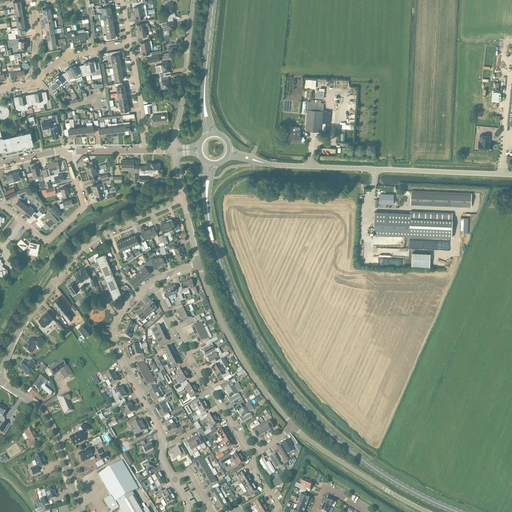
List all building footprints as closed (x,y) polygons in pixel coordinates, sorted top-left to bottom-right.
[(133,7),(134,13),(146,11),(146,8),(142,9),(141,5),(143,5),(142,2),(131,4),(132,7),(133,7)] [(168,13),(169,17),(169,18),(172,17),(175,17),(174,11),(176,11),(175,5),(173,5),(173,3),(166,4),(167,6),(165,7),(166,13),(168,13)] [(134,18),(135,22),(145,20),(145,17),(147,16),(146,11),(134,13),(135,18),(134,18)] [(43,16),(44,22),(52,21),(51,17),(57,16),(56,14),(51,15),(43,16)] [(159,23),(161,23),(163,35),(168,34),(168,32),(174,31),(174,29),(176,28),(175,22),(173,22),(172,17),(169,18),(169,17),(159,19),(159,23)] [(137,25),(138,31),(149,28),(149,26),(145,27),(144,23),(146,23),(145,20),(135,22),(135,25),(137,25)] [(105,31),(114,30),(113,24),(104,26),(101,26),(102,32),(105,31)] [(137,36),(138,40),(148,38),(148,35),(146,35),(146,32),(150,31),(149,28),(138,31),(139,36),(137,36)] [(78,34),(79,42),(86,41),(85,38),(89,37),(88,30),(84,31),(84,33),(78,34)] [(104,35),(105,41),(113,39),(112,36),(115,36),(114,30),(105,31),(106,35),(104,35)] [(73,42),(73,44),(79,42),(78,34),(75,35),(74,31),(66,33),(68,43),(73,42)] [(60,45),(61,50),(67,49),(65,38),(55,40),(47,41),(49,48),(56,46),(56,43),(60,43),(60,42),(62,42),(63,45),(60,45)] [(140,43),(141,48),(148,47),(147,41),(149,41),(148,38),(138,40),(138,43),(140,43)] [(140,55),(141,58),(152,56),(152,55),(161,54),(161,50),(151,52),(149,53),(149,50),(152,49),(152,46),(148,47),(141,48),(142,54),(140,55)] [(107,56),(108,62),(111,62),(120,60),(119,54),(116,54),(115,51),(107,53),(108,56),(107,56)] [(17,71),(18,77),(25,76),(24,70),(20,71),(20,66),(19,66),(18,59),(14,60),(17,71)] [(10,73),(11,78),(18,77),(17,71),(14,60),(11,61),(13,72),(10,73)] [(91,74),(92,75),(100,74),(100,70),(98,62),(95,63),(95,61),(89,62),(91,74)] [(80,66),(83,75),(91,74),(89,62),(83,63),(84,65),(80,66)] [(160,71),(159,71),(160,77),(161,77),(164,76),(167,76),(170,75),(169,70),(171,70),(170,63),(168,64),(168,62),(161,63),(162,65),(159,65),(160,71)] [(74,76),(75,79),(83,75),(80,66),(76,67),(76,65),(70,68),(74,76)] [(67,81),(69,84),(71,83),(69,78),(74,76),(70,68),(65,70),(66,72),(62,74),(67,81)] [(67,81),(62,74),(60,76),(58,74),(54,78),(59,85),(61,87),(65,83),(67,81)] [(163,88),(163,90),(169,89),(169,87),(171,87),(170,81),(168,81),(167,76),(164,76),(161,77),(162,82),(160,82),(161,89),(163,88)] [(51,91),(53,94),(57,91),(55,89),(59,85),(54,78),(49,82),(51,84),(48,86),(52,90),(51,91)] [(38,93),(40,108),(44,107),(43,102),(48,101),(46,92),(44,93),(44,92),(38,93)] [(78,100),(75,97),(76,96),(74,92),(69,97),(72,99),(72,100),(75,103),(79,102),(78,100)] [(36,104),(37,108),(40,108),(38,93),(31,94),(32,95),(30,95),(31,104),(36,104)] [(22,96),(24,110),(28,110),(27,105),(31,104),(30,95),(28,96),(28,95),(22,96)] [(20,107),(21,111),(24,110),(22,96),(15,97),(15,98),(14,98),(15,107),(20,107)] [(116,103),(116,105),(119,105),(127,104),(126,97),(118,99),(118,102),(116,103)] [(144,105),(145,114),(153,113),(152,105),(156,105),(155,102),(151,102),(151,104),(144,105)] [(305,130),(321,132),(322,123),(328,123),(329,111),(323,111),(323,110),(324,103),(308,102),(307,109),(305,130)] [(0,150),(0,151),(0,149),(3,148),(3,150),(5,149),(6,151),(10,150),(10,149),(15,148),(15,149),(23,147),(23,146),(28,145),(29,145),(33,144),(30,131),(2,137),(1,137),(0,130),(0,118),(3,119),(7,117),(9,114),(9,110),(7,107),(4,105),(0,105),(0,104),(0,150)] [(167,114),(152,116),(153,125),(168,123),(167,114)] [(53,127),(52,127),(51,120),(42,122),(43,129),(50,127),(52,137),(58,136),(55,122),(52,123),(53,127)] [(295,142),(299,142),(300,132),(288,130),(287,139),(295,140),(295,142)] [(490,136),(480,135),(479,142),(478,142),(477,150),(489,151),(490,143),(489,143),(490,136)] [(105,164),(106,167),(113,165),(112,159),(107,160),(107,163),(105,164)] [(85,167),(88,173),(99,170),(98,167),(95,168),(93,164),(96,164),(94,160),(89,162),(90,165),(85,167)] [(131,169),(131,173),(138,173),(138,166),(133,166),(133,160),(126,160),(121,160),(121,169),(131,169)] [(41,171),(43,177),(50,175),(49,171),(53,170),(54,174),(57,173),(59,173),(59,171),(59,168),(57,161),(47,164),(48,169),(41,171)] [(139,185),(148,185),(148,181),(149,181),(149,175),(148,175),(148,172),(159,172),(159,163),(146,163),(146,167),(143,167),(139,167),(139,174),(139,175),(139,182),(139,185)] [(40,182),(43,180),(43,178),(42,178),(42,176),(40,169),(38,169),(37,166),(31,168),(33,176),(37,175),(38,177),(40,182)] [(88,173),(90,179),(97,177),(96,174),(100,172),(99,170),(88,173)] [(12,173),(14,181),(20,179),(18,171),(12,173)] [(14,181),(12,173),(5,175),(7,183),(14,181)] [(50,175),(43,177),(43,178),(43,180),(44,180),(45,182),(44,183),(46,188),(51,187),(49,181),(48,179),(50,178),(51,181),(55,180),(56,183),(64,181),(62,174),(58,175),(57,173),(54,174),(50,175)] [(92,186),(94,193),(102,190),(100,183),(92,186)] [(60,193),(61,197),(63,197),(69,195),(70,194),(69,191),(68,191),(67,187),(60,188),(61,189),(57,190),(58,193),(60,193)] [(94,193),(96,200),(105,197),(104,196),(107,195),(107,193),(108,193),(107,189),(102,190),(94,193)] [(4,193),(7,199),(16,195),(15,192),(12,193),(11,190),(4,193)] [(27,197),(31,201),(33,198),(34,199),(37,196),(33,192),(32,191),(27,197)] [(411,191),(411,205),(471,207),(472,193),(411,191)] [(393,204),(393,194),(380,194),(379,204),(393,204)] [(13,205),(18,209),(23,203),(20,201),(22,198),(20,196),(18,199),(13,205)] [(59,204),(60,208),(64,207),(64,208),(73,205),(71,199),(62,201),(63,203),(59,204)] [(23,203),(18,209),(23,213),(28,207),(23,203)] [(58,217),(62,213),(55,206),(52,210),(58,217)] [(28,217),(31,219),(34,216),(37,219),(41,215),(42,214),(39,210),(36,213),(33,211),(28,207),(23,213),(28,217)] [(43,222),(49,229),(57,222),(51,214),(53,212),(50,208),(47,210),(48,211),(42,216),(41,215),(37,219),(38,220),(35,223),(38,226),(43,222)] [(378,235),(452,238),(452,219),(453,213),(410,211),(410,213),(374,212),(373,235),(374,235),(374,236),(378,236),(378,235)] [(469,233),(469,218),(461,218),(461,233),(469,233)] [(169,230),(171,234),(174,233),(172,229),(175,227),(176,230),(180,228),(177,221),(173,223),(172,220),(170,219),(166,221),(166,222),(169,230)] [(159,225),(163,233),(169,230),(166,222),(165,223),(165,221),(160,223),(160,225),(159,225)] [(151,237),(157,234),(154,227),(147,229),(151,237)] [(148,238),(149,242),(152,241),(151,237),(147,229),(141,232),(144,240),(148,238)] [(130,237),(134,246),(138,244),(135,235),(130,237)] [(125,239),(129,248),(134,246),(130,237),(125,239)] [(24,250),(28,245),(21,239),(17,244),(24,250)] [(129,248),(125,239),(120,241),(124,250),(129,248)] [(120,252),(124,250),(120,241),(116,243),(120,252)] [(29,254),(36,255),(38,247),(36,246),(36,244),(30,242),(28,248),(30,248),(29,254)] [(177,260),(185,258),(181,246),(174,249),(177,260)] [(412,253),(412,267),(430,267),(430,254),(412,253)] [(157,258),(160,267),(166,265),(162,256),(157,258)] [(154,266),(155,269),(160,267),(157,258),(154,259),(153,257),(147,261),(150,267),(154,266)] [(140,269),(147,277),(151,273),(148,270),(150,267),(147,261),(143,264),(144,266),(140,269)] [(90,281),(92,286),(97,285),(94,278),(90,279),(89,276),(84,269),(75,275),(80,282),(86,278),(89,282),(90,281)] [(140,269),(137,273),(143,280),(147,277),(140,269)] [(137,273),(133,276),(139,283),(143,280),(137,273)] [(131,278),(130,276),(129,276),(127,278),(135,287),(139,283),(133,276),(131,278)] [(185,281),(188,290),(194,288),(190,279),(185,281)] [(178,289),(183,301),(186,300),(183,292),(188,290),(185,281),(180,283),(181,288),(178,289)] [(67,286),(73,293),(78,290),(80,293),(83,290),(80,285),(77,287),(73,282),(67,286)] [(177,294),(180,302),(183,301),(178,289),(176,290),(174,285),(168,287),(172,296),(173,299),(176,298),(176,297),(175,295),(177,294)] [(172,296),(168,287),(163,289),(167,298),(172,296)] [(62,315),(67,322),(73,318),(68,311),(58,298),(52,303),(62,316),(62,315)] [(147,306),(153,313),(157,309),(151,302),(147,306)] [(178,312),(181,317),(190,313),(193,311),(191,305),(187,307),(187,308),(178,312)] [(143,309),(149,316),(153,313),(147,306),(143,309)] [(143,309),(142,309),(141,310),(141,311),(139,312),(146,319),(149,316),(143,309)] [(181,317),(183,322),(192,318),(192,317),(195,316),(193,311),(190,313),(181,317)] [(53,319),(47,312),(44,315),(38,320),(43,325),(42,326),(42,327),(44,329),(45,329),(52,323),(50,321),(53,319)] [(136,321),(140,326),(142,323),(146,319),(139,312),(135,316),(138,319),(136,321)] [(66,326),(59,319),(55,322),(62,330),(66,326)] [(125,326),(134,330),(136,325),(131,323),(131,321),(128,320),(127,322),(126,322),(125,326)] [(85,333),(83,335),(84,337),(87,335),(92,332),(85,323),(80,327),(85,333)] [(192,327),(194,333),(204,328),(202,323),(192,327)] [(151,330),(154,335),(164,330),(161,325),(151,330)] [(134,330),(125,326),(123,331),(132,334),(134,330)] [(194,333),(197,338),(207,333),(204,328),(194,333)] [(154,335),(156,340),(166,335),(164,330),(154,335)] [(132,334),(123,331),(121,335),(130,339),(132,334)] [(209,339),(207,333),(197,338),(199,343),(209,339)] [(169,341),(166,335),(156,340),(159,346),(169,341)] [(220,340),(223,339),(222,335),(219,337),(219,336),(216,338),(205,343),(207,346),(200,350),(202,353),(204,351),(206,355),(216,350),(213,346),(212,344),(220,339),(220,340)] [(23,348),(30,354),(36,347),(39,350),(44,343),(38,338),(35,342),(31,340),(27,345),(26,345),(23,348)] [(128,347),(129,353),(139,350),(138,345),(141,344),(140,341),(131,343),(132,346),(128,347)] [(165,355),(174,351),(171,346),(163,351),(165,355)] [(206,355),(204,357),(205,359),(207,358),(209,363),(215,360),(216,363),(221,360),(221,359),(229,355),(227,352),(222,355),(219,349),(216,350),(206,355)] [(135,357),(136,360),(144,358),(144,355),(140,356),(139,350),(129,353),(131,358),(135,357)] [(165,355),(168,360),(176,355),(174,351),(165,355)] [(170,364),(178,360),(176,355),(168,360),(170,364)] [(167,366),(169,370),(181,365),(178,360),(170,364),(167,366)] [(221,360),(216,363),(214,364),(216,366),(211,369),(215,374),(222,369),(225,367),(222,363),(221,360)] [(18,368),(27,376),(32,370),(32,369),(35,365),(31,361),(27,365),(23,362),(18,368)] [(59,372),(64,380),(73,374),(67,365),(65,366),(62,361),(48,370),(52,376),(59,372)] [(135,367),(137,372),(147,367),(144,362),(135,367)] [(41,374),(47,368),(43,365),(38,371),(41,374)] [(137,372),(140,377),(150,372),(147,367),(137,372)] [(239,373),(237,374),(239,378),(242,376),(243,378),(248,376),(242,367),(237,370),(239,373)] [(179,379),(188,374),(184,369),(176,374),(179,379)] [(215,374),(218,379),(222,377),(224,379),(230,375),(227,371),(224,373),(222,369),(215,374)] [(101,374),(105,382),(108,380),(117,376),(114,371),(110,373),(109,370),(101,374)] [(140,377),(143,382),(153,377),(150,372),(140,377)] [(50,380),(42,374),(39,378),(33,385),(38,390),(40,388),(50,396),(54,391),(46,385),(50,380)] [(179,379),(182,384),(190,379),(188,374),(179,379)] [(96,385),(100,383),(96,375),(92,377),(96,385)] [(108,380),(111,385),(120,381),(117,376),(108,380)] [(155,382),(153,377),(143,382),(146,387),(155,382)] [(225,391),(227,394),(240,386),(238,383),(233,385),(231,381),(221,387),(224,392),(225,391)] [(149,393),(151,398),(159,394),(157,389),(161,387),(159,383),(152,388),(153,390),(149,393)] [(185,389),(188,394),(197,389),(193,384),(185,389)] [(112,392),(114,397),(125,391),(122,386),(118,388),(117,386),(109,390),(111,393),(112,392)] [(227,398),(230,403),(241,397),(238,393),(242,390),(240,386),(227,394),(229,397),(227,398)] [(197,389),(188,394),(185,395),(188,400),(189,400),(195,396),(199,394),(199,393),(200,392),(199,390),(197,390),(197,389)] [(118,401),(128,396),(125,391),(114,397),(109,400),(112,405),(111,405),(109,406),(111,409),(113,408),(120,404),(118,401)] [(159,394),(151,398),(154,403),(162,399),(160,397),(163,395),(162,392),(159,394)] [(58,398),(61,406),(69,403),(68,401),(70,400),(68,394),(58,398)] [(191,403),(189,400),(188,400),(183,403),(182,401),(181,401),(179,402),(182,408),(191,403)] [(203,400),(200,402),(198,400),(191,404),(193,409),(196,407),(198,410),(207,404),(205,401),(204,402),(203,400)] [(237,411),(239,414),(252,406),(250,402),(245,405),(243,401),(233,407),(236,412),(237,411)] [(122,406),(125,411),(133,407),(131,402),(125,404),(124,402),(120,404),(113,408),(114,410),(119,407),(119,408),(122,406)] [(73,411),(69,403),(61,406),(64,415),(73,411)] [(160,406),(156,408),(159,414),(166,410),(164,405),(163,404),(160,406)] [(208,408),(209,407),(207,404),(198,410),(201,415),(193,419),(195,422),(200,419),(207,414),(206,412),(209,410),(208,408)] [(239,418),(242,423),(253,417),(250,413),(254,410),(252,406),(239,414),(241,417),(239,418)] [(133,407),(125,411),(127,416),(136,412),(133,407)] [(166,410),(159,414),(161,419),(169,415),(166,410)] [(184,414),(182,411),(172,416),(174,419),(176,418),(184,414)] [(206,419),(208,424),(217,419),(214,414),(209,417),(208,414),(207,414),(200,419),(201,422),(206,419)] [(130,426),(132,431),(144,425),(141,420),(138,422),(136,418),(127,423),(129,427),(130,426)] [(201,434),(203,437),(206,436),(209,434),(216,430),(214,427),(220,424),(217,419),(208,424),(211,429),(204,433),(201,434)] [(256,429),(261,438),(263,437),(262,435),(265,434),(261,426),(259,423),(255,425),(254,423),(256,421),(254,419),(252,421),(253,423),(254,425),(256,429)] [(0,431),(3,433),(9,423),(4,420),(0,426),(0,431)] [(178,423),(177,420),(173,423),(172,420),(164,424),(167,429),(174,425),(178,423)] [(265,424),(270,432),(271,432),(271,430),(273,428),(269,421),(265,424)] [(70,438),(74,445),(80,442),(85,440),(83,435),(85,434),(85,433),(90,430),(87,424),(81,427),(83,431),(70,438)] [(265,434),(268,432),(269,433),(270,432),(265,424),(261,426),(265,434)] [(135,436),(137,440),(145,435),(143,432),(147,430),(144,425),(132,431),(135,436)] [(174,425),(167,429),(170,434),(177,430),(174,425)] [(112,438),(116,436),(112,428),(108,430),(112,438)] [(217,433),(219,437),(227,433),(225,428),(217,432),(216,430),(209,434),(210,437),(217,433)] [(25,441),(29,447),(35,443),(34,440),(38,438),(35,433),(32,429),(24,433),(28,439),(25,441)] [(256,429),(252,431),(256,439),(259,437),(260,438),(261,438),(256,429)] [(227,433),(219,437),(222,442),(230,437),(227,433)] [(203,449),(203,450),(206,448),(202,440),(199,442),(197,437),(192,440),(196,449),(199,447),(201,450),(203,449)] [(230,437),(222,442),(225,446),(233,441),(230,437)] [(142,447),(146,454),(154,449),(150,443),(148,444),(146,440),(140,443),(142,447)] [(186,449),(191,457),(194,455),(193,454),(195,453),(194,450),(196,449),(192,440),(187,443),(189,447),(186,449)] [(283,440),(281,442),(290,457),(292,456),(294,454),(297,453),(291,442),(288,444),(285,440),(283,440)] [(233,441),(225,446),(227,451),(235,446),(233,441)] [(168,453),(172,460),(180,456),(181,459),(186,456),(182,449),(179,451),(178,448),(168,453)] [(98,454),(103,465),(110,461),(106,452),(103,454),(100,449),(97,451),(96,449),(91,451),(89,449),(79,455),(83,462),(90,458),(91,461),(95,459),(94,457),(95,456),(95,455),(98,454)] [(282,449),(276,452),(283,464),(286,462),(285,460),(287,458),(282,449)] [(122,456),(124,459),(129,467),(134,464),(127,453),(122,456)] [(231,458),(234,463),(243,458),(240,453),(231,458)] [(30,469),(33,476),(40,473),(38,469),(46,466),(43,459),(41,454),(36,457),(37,459),(34,460),(37,466),(30,469)] [(275,454),(272,456),(278,468),(281,466),(275,454)] [(224,464),(231,459),(229,456),(219,462),(222,468),(223,469),(226,467),(224,464)] [(234,463),(231,465),(232,467),(236,465),(237,468),(242,465),(246,462),(243,458),(234,463)] [(129,467),(124,459),(98,475),(111,497),(104,500),(110,511),(111,510),(111,511),(114,511),(119,509),(120,511),(148,511),(145,508),(143,510),(133,493),(142,488),(129,467)] [(144,468),(147,473),(153,469),(153,467),(152,465),(154,463),(152,459),(148,462),(147,460),(140,464),(142,469),(144,468)] [(269,461),(267,463),(264,459),(259,462),(269,477),(276,472),(269,461)] [(195,465),(199,470),(207,465),(204,460),(195,465)] [(199,470),(202,476),(210,471),(207,465),(199,470)] [(235,472),(238,471),(236,468),(233,470),(233,469),(229,472),(227,473),(228,476),(228,477),(228,476),(234,473),(235,473),(235,472)] [(278,474),(270,478),(272,481),(275,479),(277,481),(286,476),(284,471),(282,472),(280,470),(277,472),(278,474)] [(202,476),(205,482),(214,477),(210,471),(202,476)] [(237,476),(239,480),(240,480),(248,475),(245,471),(237,476)] [(135,476),(138,481),(144,478),(141,473),(135,476)] [(152,480),(154,484),(163,479),(159,473),(151,478),(148,479),(149,482),(152,480)] [(242,484),(251,479),(248,475),(240,480),(241,483),(239,484),(240,486),(242,484)] [(205,482),(209,487),(217,482),(214,477),(205,482)] [(156,487),(157,489),(166,484),(163,479),(154,484),(151,485),(153,489),(156,487)] [(251,479),(242,484),(245,488),(253,483),(251,479)] [(309,480),(305,479),(304,481),(303,481),(301,486),(307,489),(306,490),(310,491),(311,488),(312,484),(308,482),(309,480)] [(253,483),(245,488),(247,492),(255,487),(253,483)] [(53,487),(41,491),(43,499),(41,500),(43,505),(37,507),(36,504),(34,505),(36,510),(44,507),(43,507),(49,505),(48,501),(56,498),(53,487)] [(255,487),(247,492),(250,497),(258,492),(255,487)] [(210,493),(213,498),(222,493),(218,488),(210,493)] [(162,497),(163,500),(172,495),(169,489),(165,492),(163,489),(156,493),(154,494),(156,497),(157,496),(159,498),(162,497)] [(227,498),(225,494),(223,496),(222,493),(213,498),(216,504),(225,499),(227,498)] [(299,500),(300,500),(308,503),(308,504),(311,498),(302,494),(299,500)] [(165,507),(167,509),(173,506),(171,503),(176,501),(174,497),(172,495),(163,500),(167,506),(165,507)] [(324,504),(331,507),(334,501),(326,498),(323,504),(324,504)] [(225,499),(216,504),(219,510),(228,505),(225,499)] [(253,511),(256,509),(264,504),(261,499),(257,502),(256,499),(250,503),(251,506),(253,505),(254,506),(251,508),(253,511)] [(300,500),(299,500),(297,505),(305,508),(308,503),(300,500)]
